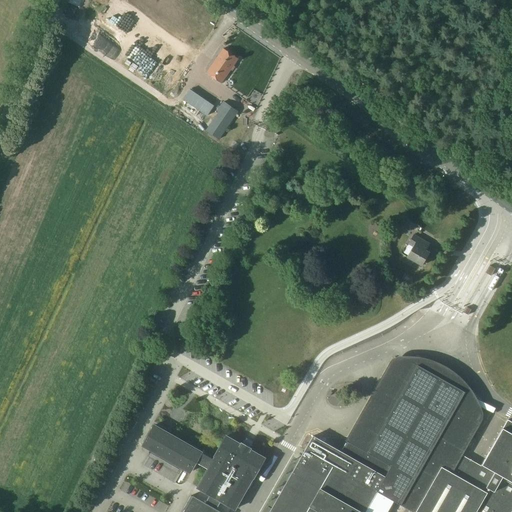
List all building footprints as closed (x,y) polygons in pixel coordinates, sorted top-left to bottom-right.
[(92,13),(79,35),(110,54),(115,45),(108,41),(116,28),(92,13)] [(202,58),(203,48),(193,47),(192,57),(202,58)] [(221,83),(238,59),(223,48),(206,73),(221,83)] [(185,96),(180,105),(185,108),(191,100),(185,96)] [(238,112),(223,103),(213,120),(206,130),(220,139),(238,112)] [(183,128),(195,134),(199,126),(187,120),(183,128)] [(429,257),(431,254),(426,251),(430,244),(414,235),(408,244),(413,247),(407,257),(422,266),(427,256),(429,257)] [(476,287),(481,277),(474,273),(468,282),(476,287)] [(456,307),(462,310),(467,300),(468,300),(462,296),(462,297),(456,307)] [(388,406),(372,397),(341,451),(313,435),(269,511),(365,511),(377,491),(401,505),(440,436),(434,433),(441,420),(447,424),(465,390),(460,383),(453,378),(456,376),(447,369),(435,363),(417,359),(417,360),(415,363),(414,362),(388,406)] [(504,392),(508,388),(495,373),(491,376),(504,392)] [(264,410),(261,416),(266,419),(270,412),(264,410)] [(511,421),(507,419),(503,428),(502,428),(482,464),(481,466),(461,454),(455,464),(448,460),(443,468),(441,467),(415,511),(510,511),(511,510),(511,421)] [(440,434),(446,424),(442,422),(436,432),(440,434)] [(198,488),(221,501),(235,509),(253,477),(253,478),(264,458),(226,436),(215,456),(216,456),(214,460),(201,452),(154,425),(143,445),(190,472),(196,462),(208,470),(198,488)] [(221,501),(210,495),(205,503),(193,496),(192,497),(191,496),(183,509),(185,510),(183,511),(221,511),(216,509),(221,501)]
